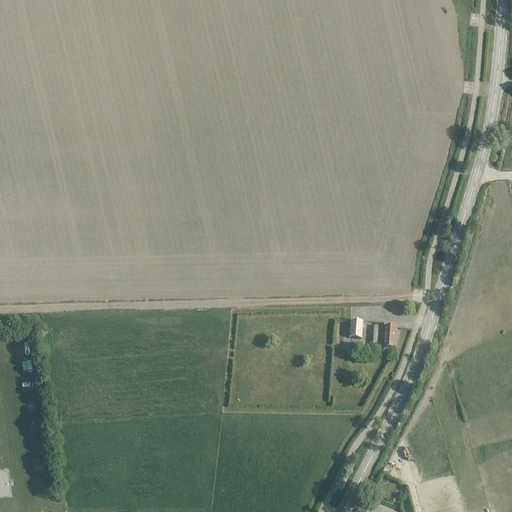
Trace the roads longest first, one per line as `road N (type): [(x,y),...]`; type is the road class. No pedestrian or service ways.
road 1 (secondary): [(342,511),(428,330),(488,133),(505,0)]
road 2 (track): [(0,308),(438,298)]
